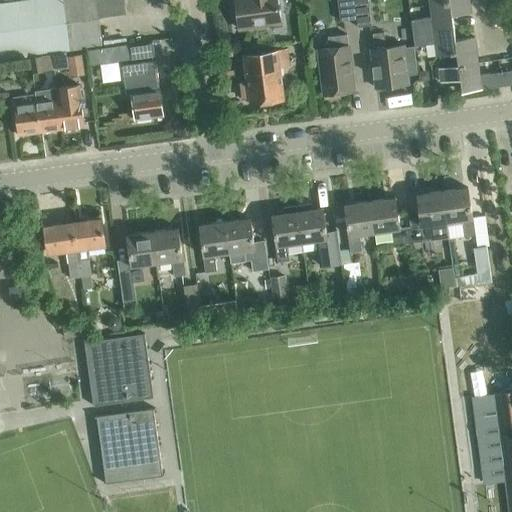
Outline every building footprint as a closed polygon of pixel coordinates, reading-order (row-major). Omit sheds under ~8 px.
[(149,0),(131,0),(102,4),(107,35),(154,28),(149,0)] [(236,0),(240,29),(281,23),(278,0),(236,0)] [(337,0),(340,20),(357,18),(355,0),(337,0)] [(355,0),(357,18),(358,27),(372,25),(369,0),(355,0)] [(411,20),(413,33),(454,28),(452,16),(471,13),(469,0),(467,0),(430,5),(432,17),(411,20)] [(437,57),(458,54),(476,51),(474,37),(456,40),(454,28),(413,33),(415,47),(436,44),(437,57)] [(371,49),(376,88),(409,83),(404,45),(386,47),(384,32),(373,33),(375,49),(371,49)] [(328,37),(330,49),(318,50),(324,95),(355,91),(350,46),(349,46),(348,35),(328,37)] [(146,92),(132,94),(136,120),(164,116),(157,67),(153,42),(130,45),(135,84),(144,83),(146,92)] [(241,82),(243,95),(249,94),(250,105),(285,100),(278,50),(243,54),(247,81),(241,82)] [(476,51),(458,54),(459,65),(439,68),(441,82),(460,79),(462,92),(502,86),(500,72),(480,75),(478,62),(476,51)] [(30,57),(32,72),(54,69),(52,54),(30,57)] [(68,56),(70,77),(83,75),(80,55),(68,56)] [(511,70),(500,72),(502,86),(511,84),(511,70)] [(430,81),(428,71),(418,72),(420,82),(430,81)] [(79,84),(58,87),(63,129),(83,127),(85,127),(85,124),(80,89),(79,84)] [(58,87),(35,90),(36,95),(42,132),(63,129),(58,87)] [(42,132),(36,95),(14,98),(19,135),(42,132)] [(468,187),(442,191),(447,222),(462,220),(464,236),(475,235),(472,211),(471,211),(468,187)] [(447,222),(442,191),(417,195),(420,218),(419,219),(422,242),(434,240),(432,225),(447,222)] [(395,197),(370,201),(375,233),(389,231),(391,246),(402,245),(400,221),(398,221),(395,197)] [(375,233),(370,201),(344,205),(348,229),(347,229),(350,252),(362,251),(359,235),(375,233)] [(310,204),(297,206),(297,211),(302,243),(317,240),(319,256),(320,267),(340,264),(336,230),(327,231),(326,231),(323,208),(311,209),(310,204)] [(283,213),(272,215),(275,239),(274,239),(278,262),(289,260),(287,245),(302,243),(297,211),(297,206),(282,208),(283,213)] [(250,218),(224,222),(229,253),(230,263),(251,260),(252,270),(268,268),(264,240),(255,242),(254,242),(250,218)] [(72,223),(80,277),(82,276),(84,289),(94,287),(88,247),(105,245),(101,219),(72,223)] [(229,253),(224,222),(199,225),(203,249),(202,249),(205,272),(217,271),(214,255),(229,253)] [(70,278),(80,277),(72,223),(44,227),(48,253),(67,250),(70,278)] [(178,228),(153,231),(157,263),(172,261),(174,277),(185,275),(182,251),(181,252),(178,228)] [(157,263),(153,231),(127,235),(130,259),(129,259),(133,282),(144,281),(142,265),(157,263)] [(477,274),(478,281),(478,285),(492,283),(491,279),(487,246),(474,248),(477,274)] [(344,264),(347,287),(362,285),(358,262),(344,264)] [(458,263),(452,263),(455,284),(455,288),(459,287),(461,287),(478,285),(478,281),(477,274),(459,277),(458,263)] [(191,265),(190,282),(201,283),(202,266),(191,265)] [(452,266),(437,268),(440,286),(455,284),(452,266)] [(270,277),(274,301),(288,299),(285,275),(270,277)] [(437,275),(420,277),(421,289),(438,287),(437,275)] [(485,284),(463,289),(466,299),(488,294),(485,285),(485,284)] [(493,284),(485,285),(488,294),(488,297),(496,296),(493,284)] [(199,305),(196,285),(184,286),(188,311),(200,310),(199,305)] [(12,287),(14,299),(22,298),(20,286),(12,287)] [(212,303),(199,305),(200,310),(201,317),(213,315),(212,303)] [(161,311),(154,312),(156,323),(163,322),(161,311)] [(110,318),(107,322),(108,328),(112,331),(118,330),(121,326),(121,320),(116,317),(110,318)] [(63,328),(65,338),(88,334),(86,321),(65,324),(62,325),(63,328)] [(84,342),(93,406),(154,397),(145,334),(84,342)] [(511,511),(511,392),(494,395),(503,464),(501,464),(503,478),(505,478),(505,481),(509,511),(511,511)] [(153,409),(155,409),(155,408),(95,417),(95,418),(97,417),(106,482),(104,482),(104,483),(164,475),(164,474),(162,474),(153,409)]
